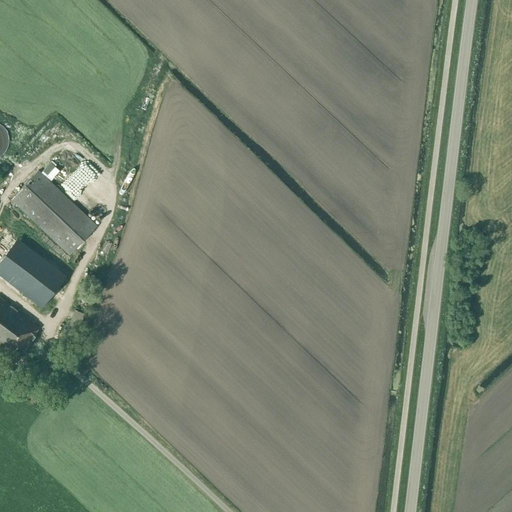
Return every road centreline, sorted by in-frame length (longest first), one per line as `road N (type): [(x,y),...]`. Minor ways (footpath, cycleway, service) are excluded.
road 1 (secondary): [(410,511),(472,0)]
road 2 (unclassified): [(225,511),(67,361)]
